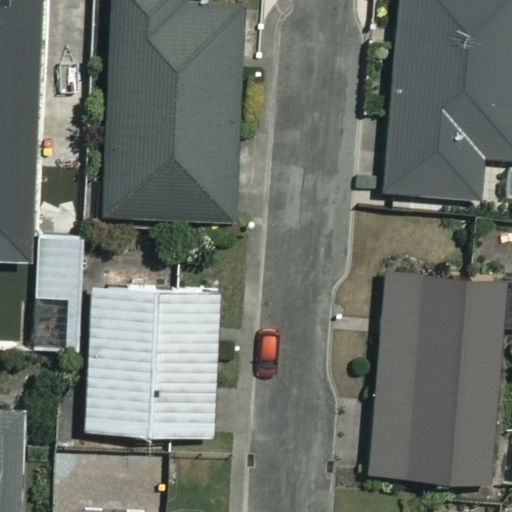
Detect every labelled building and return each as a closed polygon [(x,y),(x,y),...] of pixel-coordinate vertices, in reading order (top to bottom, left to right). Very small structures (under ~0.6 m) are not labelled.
[(0,0),(0,268),(14,269),(25,0),(0,0)] [(187,0),(103,0),(95,217),(225,222),(234,8),(187,6),(187,0)] [(511,0),(391,0),(374,191),(473,200),(477,153),(511,156),(511,0)] [(499,280),(378,273),(366,474),(487,482),(499,280)] [(211,294),(85,291),(83,430),(208,433),(211,294)] [(8,511),(11,410),(0,409),(0,511),(8,511)]
